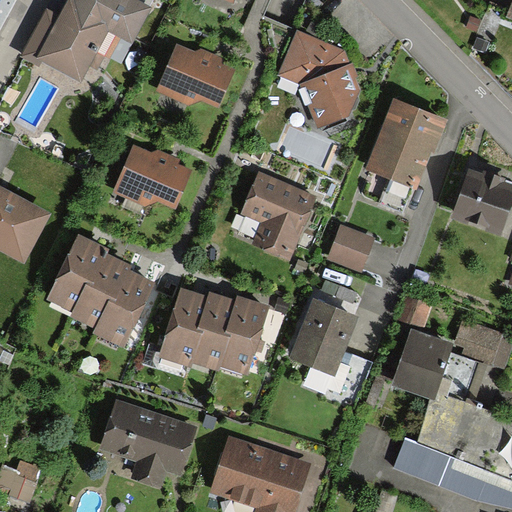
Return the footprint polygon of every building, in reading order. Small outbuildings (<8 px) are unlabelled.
[(70,4),(42,59),(80,79),(106,28),(130,40),(145,9),(126,0),(81,0),(77,8),(70,4)] [(343,54),(296,38),(282,75),(307,83),(322,126),(363,110),(343,54)] [(163,86),(214,110),(232,74),(180,50),(163,86)] [(396,102),(370,168),(418,188),(445,122),(396,102)] [(137,153),(119,192),(170,216),(188,177),(137,153)] [(511,216),(511,190),(472,175),(455,217),(504,237),(511,216)] [(289,258),(312,201),(261,180),(247,214),(265,221),(255,244),(289,258)] [(0,242),(27,256),(48,217),(0,192),(0,242)] [(359,270),(370,241),(343,230),(331,259),(359,270)] [(52,303),(76,315),(104,258),(106,254),(82,243),(52,303)] [(74,318),(101,331),(129,275),(131,272),(104,258),(76,315),(74,318)] [(152,286),(129,275),(101,331),(99,335),(122,347),(152,286)] [(185,366),(210,301),(187,292),(162,357),(185,366)] [(215,370),(238,306),(211,296),(188,360),(215,370)] [(398,318),(417,324),(423,305),(404,299),(398,318)] [(241,301),(217,365),(245,375),(268,311),(241,301)] [(332,373),(354,319),(317,304),(295,358),(332,373)] [(509,339),(463,322),(453,349),(500,366),(509,339)] [(436,399),(438,394),(471,408),(488,369),(448,352),(450,349),(417,335),(397,382),(436,399)] [(424,448),(511,479),(511,423),(442,398),(424,448)] [(107,446),(178,472),(193,431),(121,406),(107,446)] [(290,511),(306,466),(232,440),(214,491),(263,508),(261,511),(290,511)] [(0,489),(26,497),(32,477),(0,468),(0,489)]
